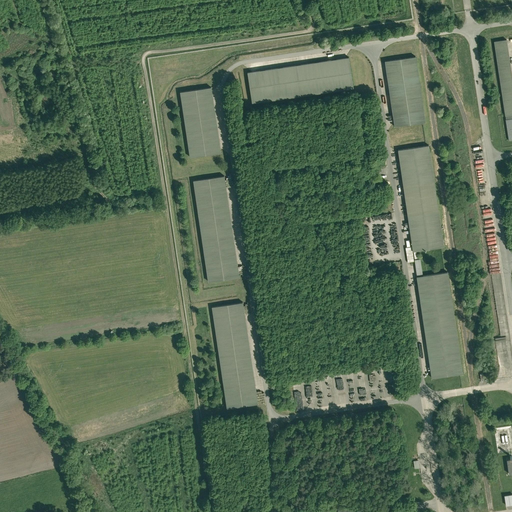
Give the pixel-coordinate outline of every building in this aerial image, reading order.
[(511,116),(511,80),(506,40),(494,42),(505,118),(511,116)] [(353,90),(348,58),(344,59),(251,73),(248,73),(253,105),(353,90)] [(425,123),(415,58),(384,62),(394,128),(425,123)] [(181,93),(190,159),(221,154),(221,150),(213,92),(212,89),(181,93)] [(428,147),(397,151),(397,152),(412,253),(419,252),(443,248),(428,147)] [(225,177),(193,181),(208,283),(239,278),(238,274),(225,179),(225,177)] [(414,261),(416,278),(422,277),(420,260),(414,261)] [(416,278),(430,372),(431,380),(462,375),(447,273),(422,277),(416,278)] [(243,304),(211,308),(226,410),(257,406),(243,304)] [(511,431),(511,427),(494,429),(498,454),(509,453),(511,452),(511,431)]
